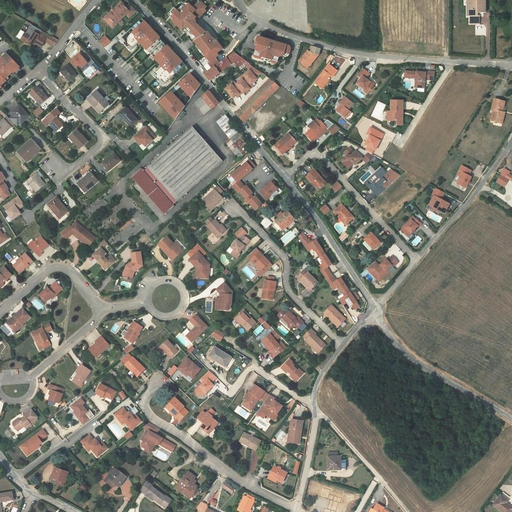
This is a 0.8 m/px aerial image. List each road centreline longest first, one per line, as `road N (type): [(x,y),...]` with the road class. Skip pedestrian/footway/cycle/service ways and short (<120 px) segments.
road 1 (unclassified): [(252,16),(361,55),(511,66)]
road 2 (residential): [(134,0),(283,177)]
road 3 (residential): [(296,509),(151,415),(142,395),(158,377)]
road 4 (residential): [(283,177),(308,156),(322,159),(416,259)]
road 5 (unclassified): [(511,420),(419,365),(373,308)]
road 6 (residential): [(248,219),(284,259),(290,293),(341,345)]
road 7 (residential): [(283,177),(373,308)]
road 8 (residential): [(37,72),(99,135),(99,145),(70,169),(62,174),(55,165)]
road 9 (unclassified): [(511,141),(416,259)]
road 10 (residential): [(313,405),(407,511)]
road 11 (residential): [(0,312),(57,267),(99,309)]
